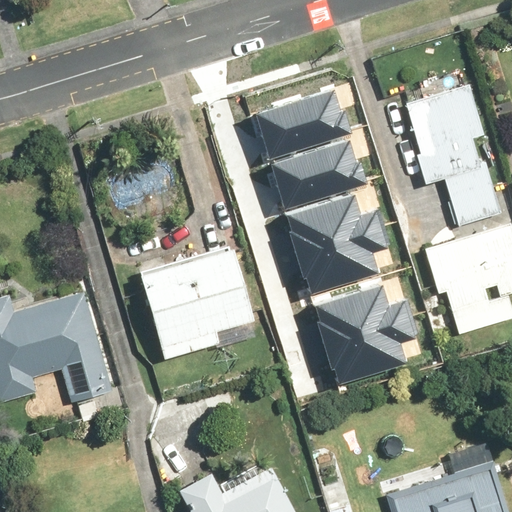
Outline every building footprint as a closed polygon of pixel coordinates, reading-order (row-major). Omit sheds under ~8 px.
[(408,97),(429,183),(448,178),(459,223),(505,212),(492,159),(483,162),(477,136),(486,134),(473,81),(408,97)] [(256,116),(269,160),(352,135),(345,111),(340,112),(334,92),(256,116)] [(271,165),(285,209),(368,185),(361,160),(355,162),(349,142),(271,165)] [(285,215),(298,255),(382,229),(376,210),(361,214),(355,193),(285,215)] [(511,220),(427,248),(441,291),(449,289),(464,336),(511,320),(511,296),(510,291),(511,290),(511,220)] [(382,229),(298,255),(310,295),(380,273),(374,251),(387,247),(382,229)] [(142,269),(170,360),(268,330),(240,239),(142,269)] [(315,304),(327,344),(411,319),(405,299),(391,304),(385,282),(315,304)] [(111,376),(90,289),(21,306),(18,292),(0,296),(0,403),(43,393),(39,375),(67,368),(75,402),(116,392),(111,376)] [(411,319),(327,344),(339,385),(410,362),(403,341),(417,336),(411,319)] [(214,470),(181,489),(193,511),(304,511),(274,456),(222,485),(214,470)] [(511,511),(511,503),(499,461),(395,494),(400,511),(511,511)]
